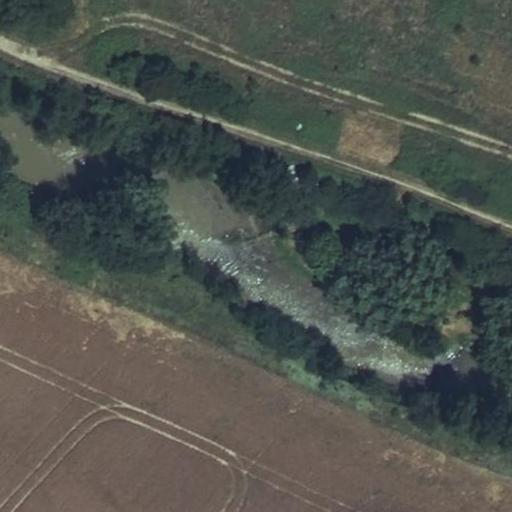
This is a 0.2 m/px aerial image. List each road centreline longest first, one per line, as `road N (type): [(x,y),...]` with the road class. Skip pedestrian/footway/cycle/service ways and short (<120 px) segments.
road 1 (track): [(0,44),(511,221)]
road 2 (track): [(511,151),(141,20),(109,21),(37,59)]
